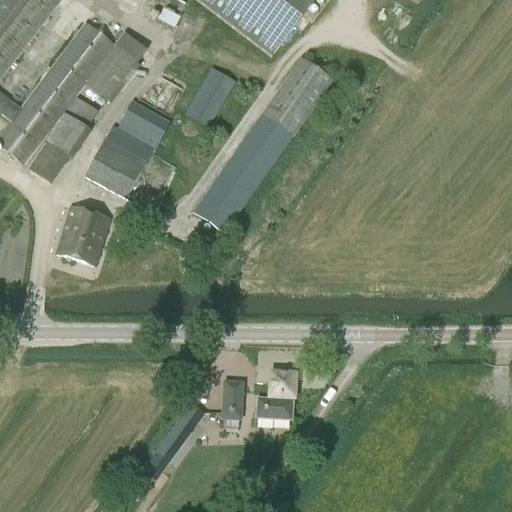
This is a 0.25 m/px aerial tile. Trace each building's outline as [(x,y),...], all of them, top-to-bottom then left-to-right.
[(84,89),(114,49),(84,25),(20,110),(0,95),(0,82),(57,9),(45,0),(2,0),(0,3),(0,117),(9,124),(0,136),(0,149),(23,170),(43,143),(45,144),(27,172),(51,187),(69,160),(72,163),(90,136),(86,132),(97,115),(76,101),(84,89)] [(45,0),(57,9),(63,0),(192,0),(271,60),(316,0),(45,0)] [(172,34),(179,19),(163,11),(156,26),(172,34)] [(124,37),(115,49),(137,66),(146,54),(124,37)] [(115,49),(114,49),(84,89),(108,106),(137,66),(115,49)] [(261,119),(192,217),(222,236),(290,139),(291,140),(331,84),(299,62),(260,118),(261,119)] [(215,117),(235,85),(211,71),(183,118),(208,133),(216,118),(215,117)] [(112,129),(84,181),(125,204),(152,155),(154,155),(170,126),(131,104),(117,131),(112,129)] [(109,222),(70,211),(56,257),(94,269),(109,222)] [(255,423),(290,425),(292,402),(294,378),(271,376),(269,403),(256,402),(255,423)] [(220,424),(240,425),(242,386),(223,384),(223,387),(216,387),(214,402),(206,401),(204,418),(221,419),(220,424)] [(184,415),(155,455),(169,465),(199,425),(184,415)]
